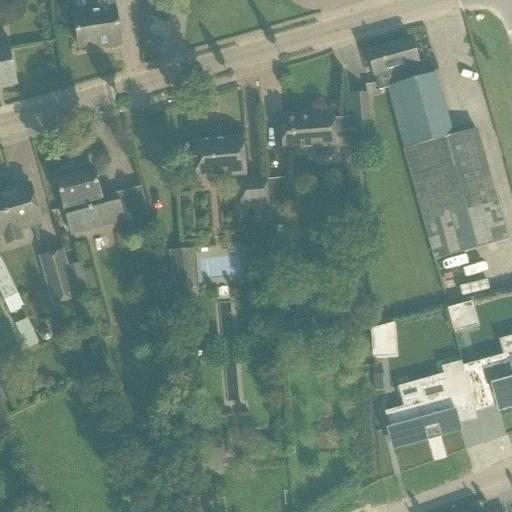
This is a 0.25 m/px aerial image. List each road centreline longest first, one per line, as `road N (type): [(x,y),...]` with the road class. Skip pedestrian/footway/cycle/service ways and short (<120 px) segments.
road 1 (tertiary): [(0,127),(441,0)]
road 2 (unknown): [(456,0),(511,137)]
